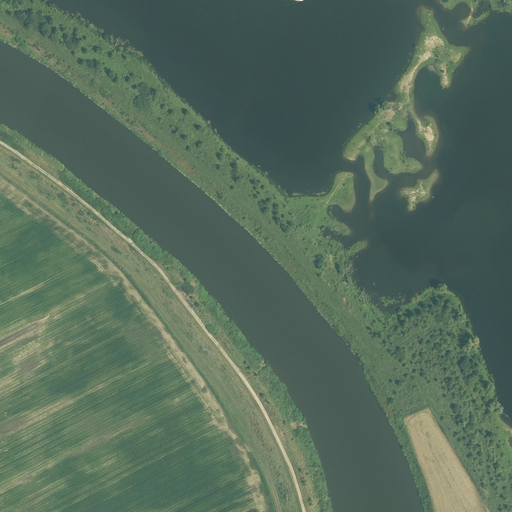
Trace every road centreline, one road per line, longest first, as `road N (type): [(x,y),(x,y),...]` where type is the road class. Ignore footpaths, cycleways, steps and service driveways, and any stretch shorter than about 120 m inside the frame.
road 1 (track): [(0,143),(147,257),(195,315),(274,433),(303,511)]
road 2 (track): [(382,352),(434,326),(447,331),(471,395),(490,491),(511,505)]
